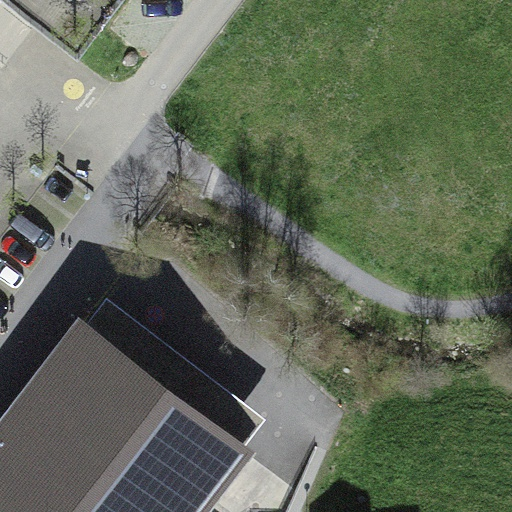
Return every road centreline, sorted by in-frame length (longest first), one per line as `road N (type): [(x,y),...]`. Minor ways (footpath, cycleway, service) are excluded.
road 1 (residential): [(133,114),(129,180),(0,337)]
road 2 (residential): [(133,114),(217,0)]
